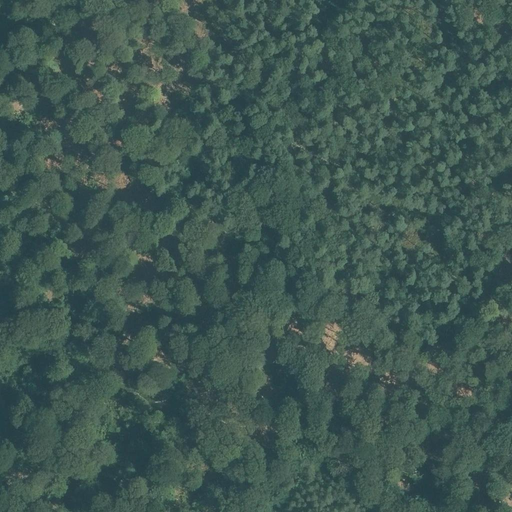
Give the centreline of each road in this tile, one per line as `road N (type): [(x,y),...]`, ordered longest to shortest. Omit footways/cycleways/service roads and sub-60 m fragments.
road 1 (track): [(511,489),(356,450),(112,354),(0,337)]
road 2 (track): [(0,373),(5,511)]
